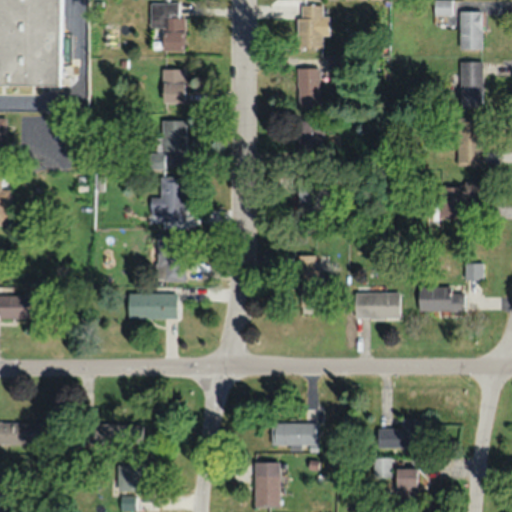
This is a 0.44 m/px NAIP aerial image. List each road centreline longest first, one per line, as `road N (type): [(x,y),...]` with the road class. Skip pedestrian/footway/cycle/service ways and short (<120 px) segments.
road 1 (residential): [(202,511),(205,458),(240,298),(244,0)]
road 2 (residential): [(0,365),(511,372)]
road 3 (residential): [(475,511),(488,420),(511,341)]
